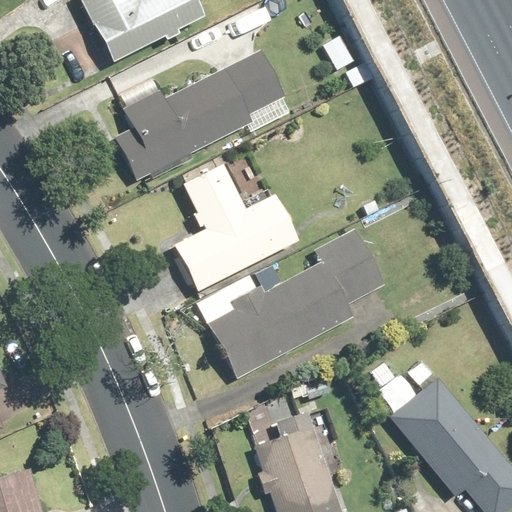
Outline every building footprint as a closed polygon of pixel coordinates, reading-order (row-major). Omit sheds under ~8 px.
[(81,0),(113,69),(215,23),(204,0),(81,0)] [(343,34),(322,44),(335,72),(356,61),(343,34)] [(256,39),(104,114),(138,184),(291,109),(256,39)] [(376,77),(366,61),(344,75),(353,91),(376,77)] [(205,228),(176,240),(198,290),(302,245),(279,191),(245,205),(226,162),(184,180),(205,228)] [(330,262),(203,317),(228,376),(355,321),(330,262)] [(511,459),(442,370),(388,412),(466,511),(500,511),(511,503),(511,459)] [(0,434),(17,428),(0,382),(0,434)] [(344,511),(306,396),(241,418),(272,511),(344,511)] [(0,511),(64,511),(65,511),(59,511),(47,511),(35,464),(0,474),(0,511)]
